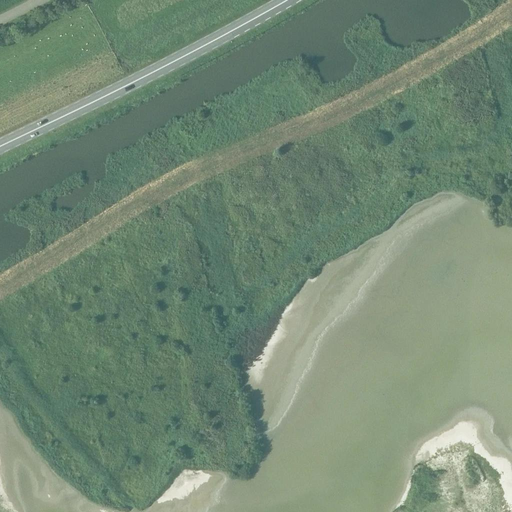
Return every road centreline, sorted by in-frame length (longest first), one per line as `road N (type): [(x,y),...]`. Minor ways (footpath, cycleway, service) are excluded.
road 1 (track): [(511,13),(350,105),(139,201),(0,288)]
road 2 (primary): [(0,146),(284,0)]
